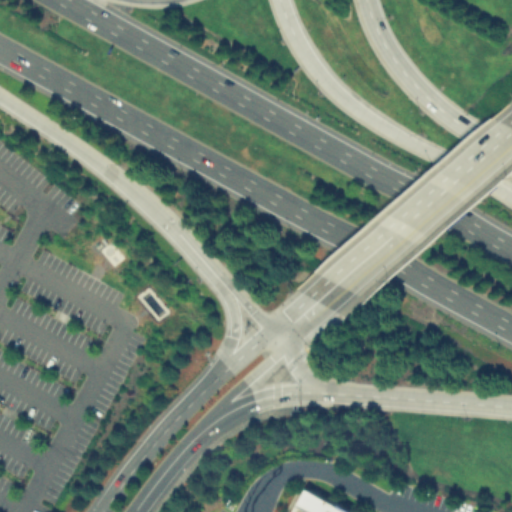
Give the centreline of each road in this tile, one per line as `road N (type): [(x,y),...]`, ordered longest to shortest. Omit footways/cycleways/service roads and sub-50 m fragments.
road 1 (primary): [(0,47),(511,327)]
road 2 (primary): [(511,251),(63,0)]
road 3 (primary): [(511,198),(342,97),(292,32)]
road 4 (primary): [(276,394),(511,407)]
road 5 (primary): [(0,97),(80,149),(180,233)]
road 6 (secondary): [(341,286),(511,138)]
road 7 (primary): [(511,163),(408,78),(365,0)]
road 8 (secondary): [(206,387),(104,509)]
